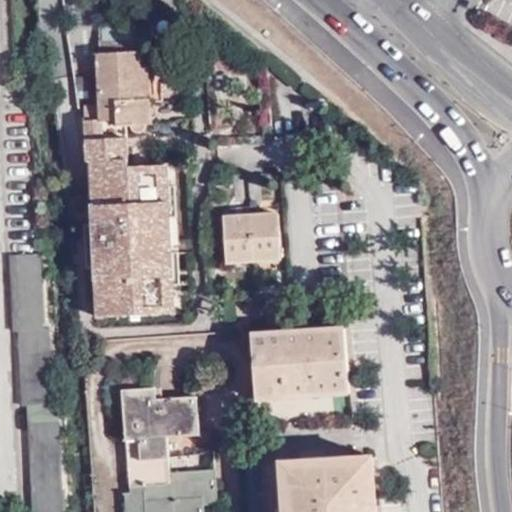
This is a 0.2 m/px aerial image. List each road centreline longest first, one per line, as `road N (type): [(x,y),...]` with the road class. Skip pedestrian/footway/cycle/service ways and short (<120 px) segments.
road 1 (secondary): [(316,0),(443,118),(495,218)]
road 2 (tertiary): [(504,283),(495,388),(498,511)]
road 3 (secondary): [(511,92),(388,0)]
